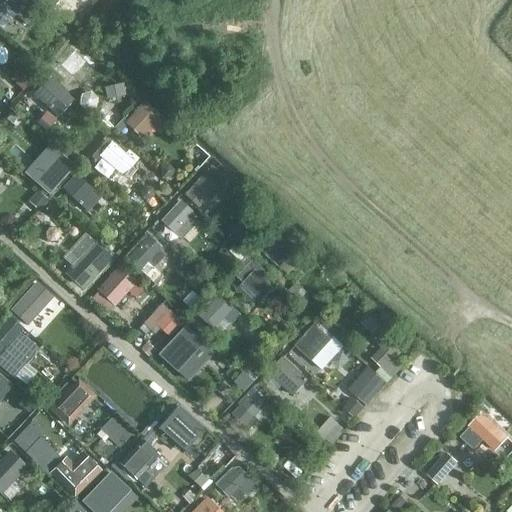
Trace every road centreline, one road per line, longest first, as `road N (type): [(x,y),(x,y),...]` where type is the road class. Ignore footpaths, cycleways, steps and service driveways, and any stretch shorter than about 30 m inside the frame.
road 1 (residential): [(308,511),(0,231)]
road 2 (track): [(474,307),(304,140),(276,70),(274,0)]
